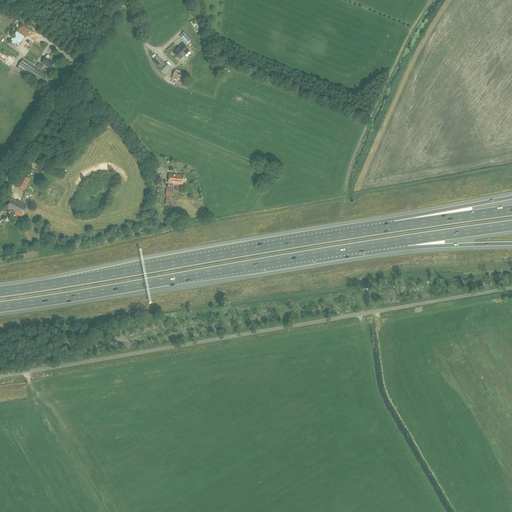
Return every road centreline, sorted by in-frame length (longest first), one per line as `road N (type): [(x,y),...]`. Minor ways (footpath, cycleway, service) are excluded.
road 1 (unclassified): [(0,375),(511,287)]
road 2 (motorway): [(0,307),(406,240)]
road 3 (motorway): [(395,226),(0,291)]
road 4 (unclassified): [(125,0),(0,192)]
road 5 (track): [(511,172),(343,209)]
road 6 (motorway): [(511,197),(395,226)]
